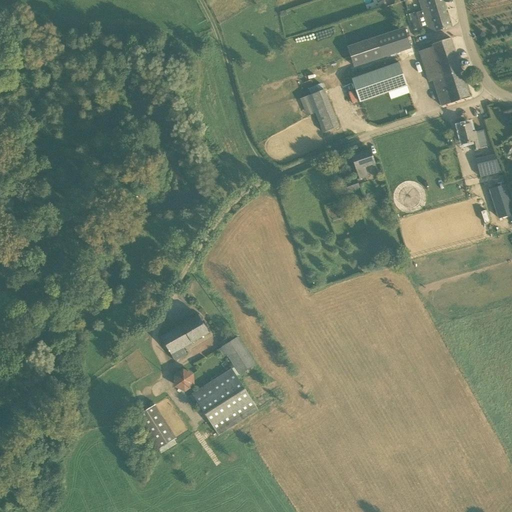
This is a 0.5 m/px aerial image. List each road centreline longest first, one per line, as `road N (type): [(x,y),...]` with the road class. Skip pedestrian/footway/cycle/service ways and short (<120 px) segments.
road 1 (unclassified): [(166,319),(193,257),(249,188),(388,131),(501,101)]
road 2 (track): [(201,0),(244,127),(275,175)]
